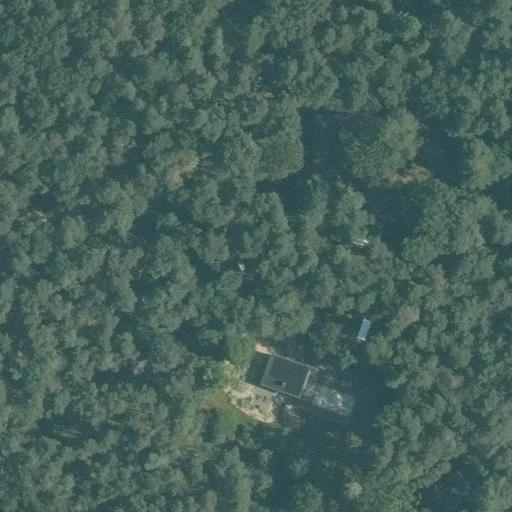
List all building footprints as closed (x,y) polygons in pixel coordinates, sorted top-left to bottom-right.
[(362,135),(351,134),(351,117),(327,116),(326,144),(315,144),(315,160),(323,160),(323,187),(349,188),(349,168),(361,168),(362,135)] [(380,204),(377,210),(396,221),(390,231),(427,251),(436,235),(380,204)] [(215,288),(220,276),(196,268),(191,280),(215,288)] [(322,352),(320,358),(330,361),(332,356),(322,352)] [(272,355),(261,385),(298,398),(300,399),(311,369),(308,368),(272,355)]
